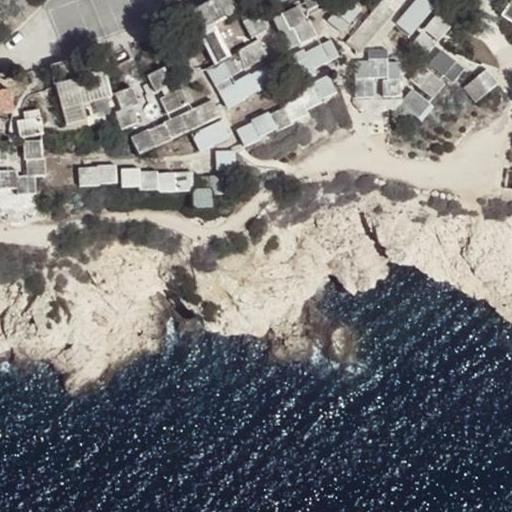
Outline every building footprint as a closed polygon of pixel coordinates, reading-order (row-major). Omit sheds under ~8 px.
[(199,34),(217,26),(229,20),(246,13),(240,0),(211,0),(188,11),(199,34)] [(322,0),(301,0),(308,12),(324,3),(322,0)] [(340,34),(360,11),(347,0),(344,0),(326,22),(333,28),(340,34)] [(358,54),(393,14),(390,11),(386,8),(392,0),(381,0),(344,42),(351,48),(358,54)] [(429,6),(422,0),(414,0),(412,3),(407,9),(422,22),(433,9),(429,6)] [(511,0),(509,0),(499,15),(511,23),(511,0)] [(278,35),(304,23),(297,7),(271,19),(275,29),(278,35)] [(422,22),(407,9),(400,17),(394,24),(409,37),(422,22)] [(267,29),(260,12),(254,15),(248,17),(242,20),(250,37),(267,29)] [(449,28),(434,15),(428,22),(422,30),(437,43),(443,35),(449,28)] [(304,23),(278,35),(283,45),(286,51),(297,46),(298,47),(316,38),(308,21),(304,23)] [(217,26),(199,34),(212,62),(230,54),(219,32),(217,26)] [(435,45),(419,32),(413,39),(407,47),(411,51),(422,60),(435,45)] [(230,54),(237,70),(267,56),(265,51),(259,40),(230,54)] [(304,53),(312,71),(338,59),(329,41),(313,48),(304,53)] [(466,71),(442,50),(436,57),(429,65),(454,85),(466,71)] [(312,71),(304,53),(303,51),(295,55),(286,59),(293,74),(298,85),(310,79),(315,77),(312,71)] [(386,79),(386,63),(385,51),(378,51),(372,51),(372,62),(372,79),(386,79)] [(230,54),(212,62),(204,66),(212,82),(228,75),(233,72),(237,70),(230,54)] [(194,73),(185,56),(179,59),(167,65),(176,82),(194,73)] [(293,74),(286,59),(286,57),(277,61),(269,65),(276,82),(293,74)] [(372,79),(372,62),(364,63),(356,63),(357,98),(373,97),(372,79)] [(386,63),(386,79),(386,98),(391,98),(402,97),(402,72),(401,63),(393,63),(386,63)] [(446,87),(422,67),(417,73),(411,81),(434,101),(446,87)] [(160,91),(171,85),(163,68),(145,77),(149,85),(154,94),(160,91)] [(248,77),(253,89),(256,94),(273,86),(265,68),(256,73),(248,77)] [(474,103),(498,84),(492,77),(486,69),(462,88),(474,103)] [(110,93),(103,70),(52,86),(63,123),(85,117),(81,101),(110,93)] [(230,80),(239,96),(253,89),(248,77),(246,72),(235,77),(230,80)] [(319,99),(336,91),(328,73),(319,77),(311,81),(314,87),(319,99)] [(239,96),(230,80),(229,77),(228,75),(212,82),(224,108),(240,100),(239,96)] [(391,108),(391,98),(386,98),(386,79),(372,79),(373,97),(357,98),(355,98),(355,103),(363,110),(367,110),(367,109),(379,108),(391,108)] [(171,85),(160,91),(161,94),(163,97),(157,100),(161,107),(163,113),(186,102),(176,82),(171,85)] [(306,90),(298,94),(300,97),(306,110),(321,103),(319,99),(314,87),(306,90)] [(118,111),(131,106),(134,105),(137,104),(131,88),(113,95),(118,111)] [(435,108),(413,89),(408,95),(400,103),(422,122),(435,108)] [(0,116),(10,116),(9,92),(0,91),(0,116)] [(291,101),(283,105),(284,108),(291,121),(307,114),(306,110),(300,97),(291,101)] [(218,118),(211,101),(203,105),(194,109),(201,125),(218,118)] [(131,106),(118,111),(112,113),(119,132),(137,125),(132,110),(131,106)] [(276,112),(268,116),(275,131),(276,132),(292,125),(291,121),(284,108),(276,112)] [(189,111),(178,116),(185,133),(201,125),(194,109),(189,111)] [(43,136),(38,111),(20,114),(22,122),(14,123),(17,141),(43,136)] [(259,118),(250,121),(251,124),(258,139),(275,131),(268,116),(267,114),(259,118)] [(167,120),(161,123),(169,140),(185,133),(178,116),(167,120)] [(224,129),(220,120),(188,135),(197,152),(212,144),(227,137),(224,129)] [(153,126),(144,130),(151,147),(169,140),(161,123),(153,126)] [(243,128),(235,131),(243,148),(259,140),(258,139),(251,124),(243,128)] [(134,134),(128,137),(136,154),(151,147),(144,130),(134,134)] [(24,160),(41,159),(39,140),(21,142),(22,160),(24,160)] [(215,162),(215,172),(234,171),(234,152),(215,153),(215,162)] [(25,178),(34,177),(44,177),(42,159),(41,159),(24,160),(25,178)] [(96,167),(97,185),(115,184),(115,165),(105,166),(96,166),(96,167)] [(97,185),(96,167),(86,168),(77,168),(78,187),(97,186),(97,185)] [(139,188),(139,172),(138,169),(129,169),(120,170),(120,188),(139,188)] [(0,191),(16,190),(16,178),(15,171),(0,172),(0,191)] [(139,172),(139,188),(139,191),(156,191),(156,174),(156,172),(147,172),(139,172)] [(173,174),(174,193),(180,193),(191,193),(192,193),(192,191),(191,173),(183,173),(173,174)] [(174,193),(173,174),(164,174),(156,174),(156,191),(156,194),(174,193)] [(34,177),(25,178),(16,178),(16,190),(17,197),(35,196),(34,177)] [(209,190),(209,197),(228,196),(228,182),(227,177),(212,178),(209,178),(209,190)] [(231,182),(228,182),(228,196),(209,197),(210,209),(191,210),(191,193),(180,193),(181,210),(184,215),(188,218),(206,217),(219,216),(226,214),(231,210),(232,205),(231,182)] [(209,197),(209,190),(200,190),(192,191),(192,193),(191,193),(191,210),(210,209),(209,197)] [(35,196),(17,197),(0,197),(0,214),(1,214),(14,213),(26,212),(28,213),(38,212),(41,206),(40,196),(35,196)] [(1,214),(6,219),(13,222),(23,220),(28,213),(26,212),(14,213),(1,214)] [(35,319),(39,333),(42,336),(48,335),(50,330),(45,316),(35,319)]
